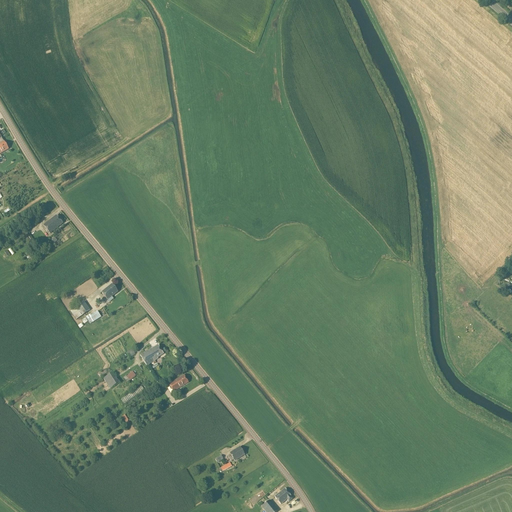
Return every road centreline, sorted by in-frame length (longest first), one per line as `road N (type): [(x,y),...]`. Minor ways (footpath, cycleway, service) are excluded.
road 1 (tertiary): [(312,511),(53,193),(0,105)]
road 2 (track): [(366,0),(425,128),(439,249)]
